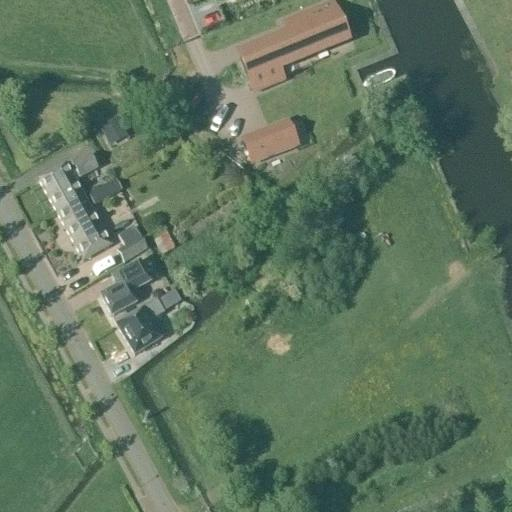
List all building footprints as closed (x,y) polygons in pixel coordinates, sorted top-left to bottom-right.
[(307,26),(237,54),(253,93),(280,82),(274,66),(332,43),(326,26),(338,21),(331,4),(303,16),(307,26)] [(100,122),(110,144),(130,135),(120,113),(100,122)] [(295,148),(286,125),(269,133),(243,143),(252,166),(295,148)] [(37,182),(55,214),(83,199),(74,183),(96,171),(89,158),(67,170),(65,166),(37,182)] [(117,176),(93,189),(100,202),(124,189),(117,176)] [(83,264),(111,248),(83,199),(55,214),(83,264)] [(122,266),(145,251),(139,239),(116,254),(122,266)] [(116,289),(99,298),(111,320),(136,306),(131,295),(150,285),(139,264),(111,279),(116,289)] [(173,292),(164,298),(168,305),(175,307),(180,303),(173,292)] [(160,341),(149,324),(163,315),(155,302),(141,311),(116,326),(116,328),(134,358),(160,341)]
